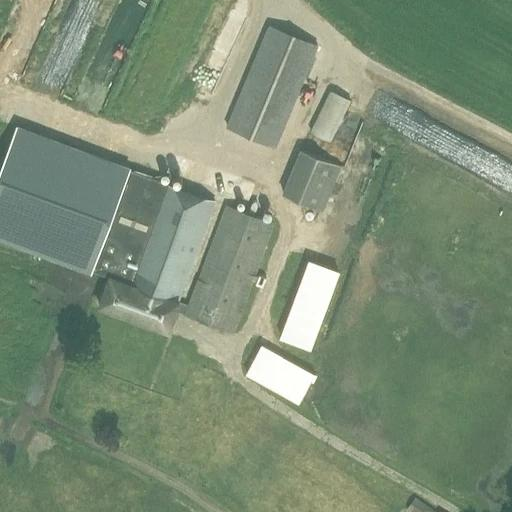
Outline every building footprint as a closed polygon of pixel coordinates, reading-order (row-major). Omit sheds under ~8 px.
[(269,26),(228,127),(276,146),(317,46),(269,26)] [(237,60),(246,36),(233,32),(225,56),(237,60)] [(147,80),(137,118),(155,123),(164,84),(147,80)] [(339,90),(321,135),(342,144),(360,99),(339,90)] [(193,109),(198,117),(216,107),(210,98),(193,109)] [(33,115),(70,125),(72,116),(35,107),(33,115)] [(214,202),(16,128),(0,173),(0,237),(110,278),(100,307),(170,331),(177,311),(233,332),(274,224),(228,206),(190,307),(179,302),(214,202)] [(302,150),(283,194),(322,210),(341,167),(302,150)] [(260,351),(248,373),(299,399),(310,378),(260,351)]
